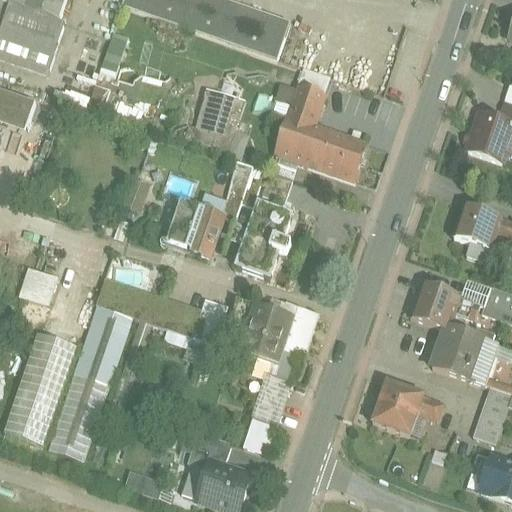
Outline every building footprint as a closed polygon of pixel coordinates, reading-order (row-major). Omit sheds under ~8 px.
[(0,0),(0,37),(3,38),(12,12),(61,29),(70,0),(0,0)] [(292,27),(213,0),(127,0),(124,12),(279,65),(292,27)] [(117,76),(122,41),(106,39),(101,73),(117,76)] [(102,116),(107,94),(93,90),(98,68),(69,61),(58,105),(102,116)] [(328,100),(302,91),(278,159),(357,187),(370,150),(317,132),(328,100)] [(228,157),(241,102),(201,93),(188,147),(228,157)] [(38,109),(0,95),(0,123),(29,133),(38,109)] [(511,109),(506,107),(501,120),(511,123),(511,109)] [(511,129),(482,119),(469,157),(503,168),(506,160),(510,161),(511,159),(511,129)] [(241,190),(249,172),(235,166),(227,184),(241,190)] [(163,196),(189,203),(194,185),(168,178),(163,196)] [(294,186),(271,178),(263,200),(286,208),(294,186)] [(263,186),(252,182),(243,208),(254,212),(263,186)] [(182,208),(178,221),(174,220),(169,234),(173,236),(169,249),(203,261),(205,255),(213,258),(225,223),(206,216),(206,218),(202,216),(202,215),(182,208)] [(260,209),(238,273),(271,285),(281,259),(289,262),(293,250),(285,247),(294,221),(260,209)] [(511,225),(465,210),(455,241),(471,246),(467,259),(489,266),(499,239),(511,243),(511,225)] [(13,302),(45,313),(55,283),(23,273),(13,302)] [(437,293),(424,288),(412,323),(446,334),(449,335),(450,332),(455,317),(461,302),(461,301),(448,296),(448,295),(438,291),(437,293)] [(483,317),(511,327),(511,298),(492,291),(483,317)] [(175,317),(105,293),(99,312),(135,325),(141,327),(153,331),(170,336),(176,318),(175,317)] [(230,314),(182,298),(175,317),(176,318),(170,336),(216,352),(230,314)] [(480,308),(461,302),(455,317),(475,323),(480,308)] [(255,311),(237,305),(229,327),(252,335),(254,329),(250,328),(255,311)] [(320,322),(305,316),(305,314),(288,308),(287,310),(292,312),(289,322),(296,325),(280,371),(275,369),(271,379),(268,379),(254,423),(276,431),(291,386),(290,386),(298,362),(305,365),(320,322)] [(289,322),(255,311),(250,328),(254,329),(252,335),(244,359),(275,369),(280,371),(296,325),(289,322)] [(99,312),(50,457),(86,469),(135,325),(99,312)] [(141,327),(92,473),(103,477),(153,331),(141,327)] [(500,350),(450,332),(449,335),(446,334),(434,373),(487,390),(500,350)] [(0,441),(44,454),(73,351),(27,338),(0,434),(0,441)] [(426,401),(388,388),(374,429),(411,442),(412,439),(422,443),(429,423),(440,427),(446,409),(425,402),(426,401)] [(511,406),(511,398),(492,391),(487,404),(510,412),(511,406)] [(487,404),(474,442),(497,450),(510,412),(487,404)] [(234,449),(199,438),(189,469),(208,476),(211,467),(226,472),(234,449)] [(511,467),(493,461),(481,497),(511,507),(511,467)] [(226,472),(211,467),(208,476),(198,505),(217,511),(242,511),(253,482),(226,472)] [(125,478),(122,493),(152,500),(155,484),(125,478)]
